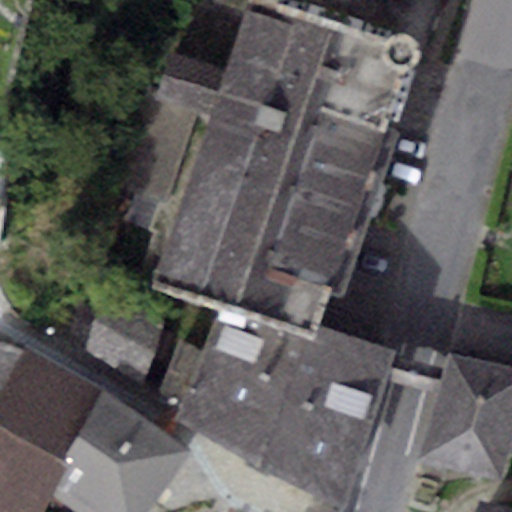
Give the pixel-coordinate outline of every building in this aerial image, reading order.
[(247,0),(227,66),(171,47),(155,100),(210,117),(158,280),(222,299),(319,328),(330,288),(343,292),(423,46),(436,0),(247,0)] [(319,328),(222,299),(206,345),(180,334),(153,399),(181,411),(179,418),(339,502),(393,353),(319,328)] [(170,321),(99,304),(83,349),(143,389),(170,321)] [(23,351),(0,341),(0,511),(41,511),(47,502),(58,511),(143,511),(188,449),(103,390),(27,344),(23,351)] [(511,366),(449,352),(418,458),(497,480),(511,433),(511,366)] [(475,511),(511,511),(511,507),(478,500),(475,511)]
